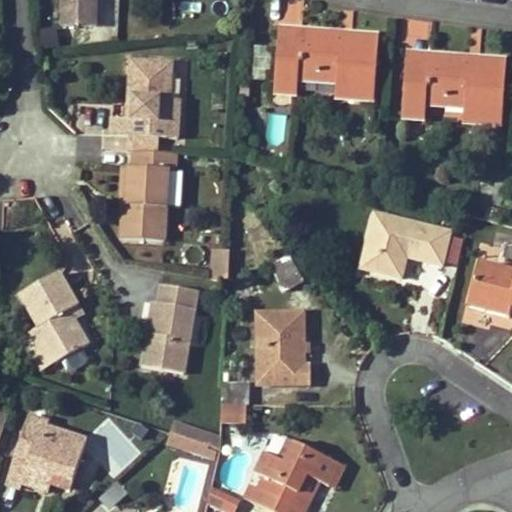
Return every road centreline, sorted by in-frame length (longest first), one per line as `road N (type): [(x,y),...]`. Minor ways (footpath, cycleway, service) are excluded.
road 1 (residential): [(414,511),(372,398),(386,357),(401,350),(432,355),(511,409)]
road 2 (unknown): [(29,155),(139,314)]
road 3 (residential): [(17,0),(29,155)]
